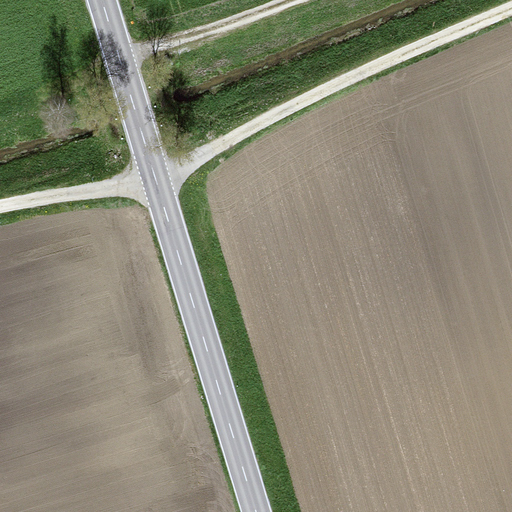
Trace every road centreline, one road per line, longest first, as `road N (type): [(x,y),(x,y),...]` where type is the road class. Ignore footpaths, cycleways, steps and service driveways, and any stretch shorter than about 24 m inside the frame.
road 1 (track): [(511,7),(310,97),(157,177),(0,207)]
road 2 (secondary): [(257,511),(102,0)]
road 3 (track): [(121,63),(275,0)]
